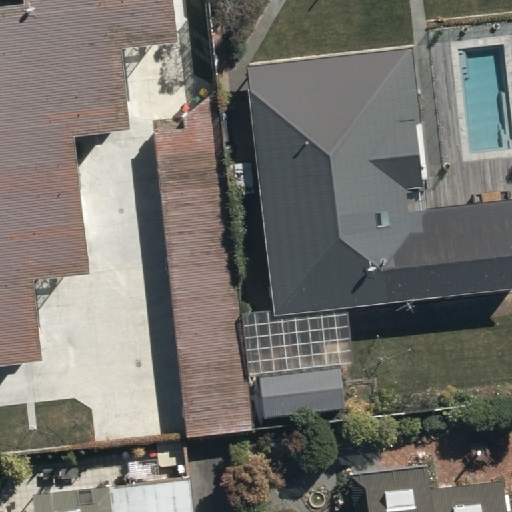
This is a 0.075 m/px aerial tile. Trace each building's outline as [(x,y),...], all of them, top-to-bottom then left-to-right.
[(0,0),(0,375),(38,371),(30,295),(93,288),(79,148),(128,143),(120,62),(178,56),(171,0),(0,0)] [(245,69),(271,325),(279,324),(281,340),(343,334),(341,314),(511,297),(511,205),(417,216),(419,238),(407,239),(403,195),(421,193),(419,177),(424,176),(412,52),(245,69)] [(215,96),(152,147),(182,442),(249,435),(215,96)] [(340,371),(256,379),(260,424),(344,416),(340,371)] [(506,511),(504,484),(427,491),(425,474),(350,480),(352,511),(506,511)] [(32,511),(191,511),(190,487),(31,499),(32,511)]
